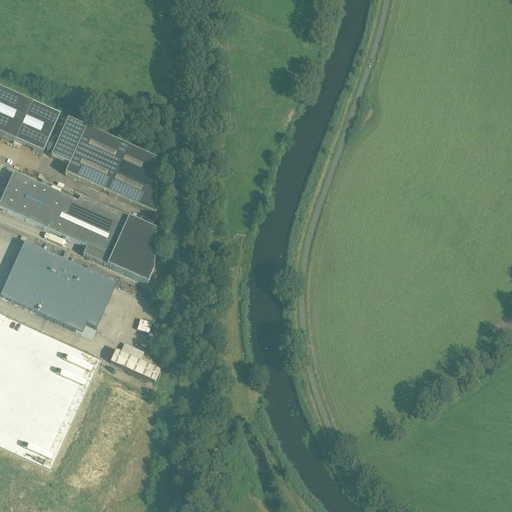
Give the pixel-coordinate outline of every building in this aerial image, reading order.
[(0,91),(0,136),(42,156),(59,119),(0,91)] [(65,176),(156,216),(155,162),(67,122),(51,159),(69,167),(65,176)] [(4,196),(0,204),(0,205),(2,212),(87,250),(83,257),(148,286),(154,272),(155,233),(128,220),(80,199),(42,182),(40,187),(13,175),(4,196)] [(0,297),(0,299),(48,321),(66,329),(75,333),(79,324),(96,331),(116,286),(24,245),(0,297)] [(110,364),(154,384),(159,373),(140,364),(144,354),(124,345),(120,355),(115,353),(110,364)] [(103,379),(62,470),(98,486),(139,395),(103,379)] [(193,388),(198,394),(203,391),(198,385),(193,388)]
